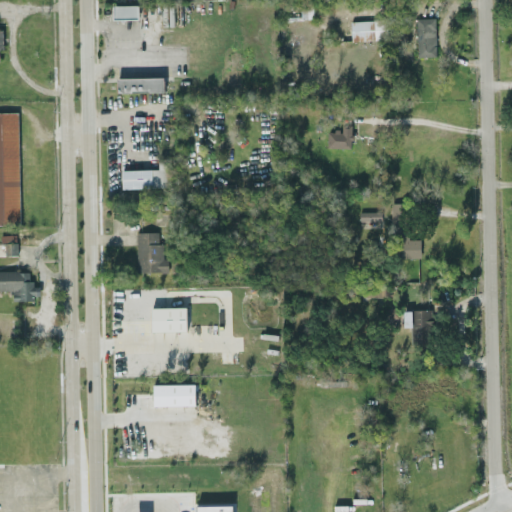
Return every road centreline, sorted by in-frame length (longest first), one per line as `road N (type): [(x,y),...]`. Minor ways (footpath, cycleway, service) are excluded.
road 1 (secondary): [(62,0),(71,511)]
road 2 (secondary): [(93,511),(84,0)]
road 3 (residential): [(483,0),(494,504)]
